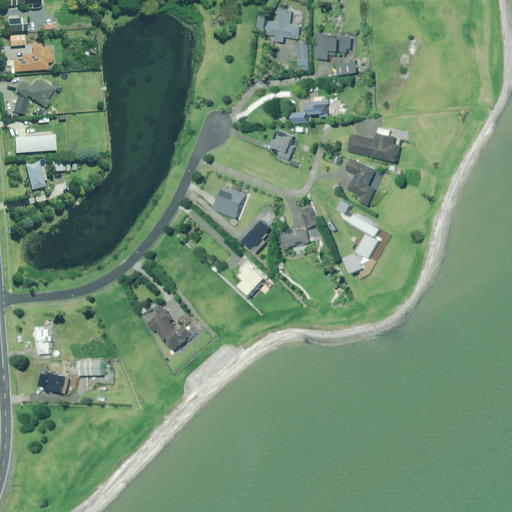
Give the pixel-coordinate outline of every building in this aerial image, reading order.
[(297,24),(298,10),(285,9),(284,21),(275,20),(274,34),(283,35),(282,41),(290,41),(290,36),(303,37),(305,37),(305,35),(306,25),(297,24)] [(268,16),(261,16),(259,31),(266,31),(268,16)] [(12,31),(30,30),(29,17),(11,18),(12,31)] [(336,36),(336,33),(323,33),(322,58),(336,59),(336,54),(339,55),(339,51),(353,51),(353,48),(359,49),(359,37),(336,36)] [(12,46),(28,45),(28,34),(12,35),(12,46)] [(303,65),(314,65),(313,41),(302,42),(303,65)] [(51,69),(51,62),(54,62),(55,60),(55,55),(53,53),(52,53),(51,46),(45,47),(45,45),(42,42),(38,42),(35,45),(36,54),(27,54),(27,58),(16,59),(17,72),(51,69)] [(88,42),(81,42),(82,57),(89,56),(88,42)] [(343,75),(364,72),(362,60),(341,64),(343,75)] [(38,80),(34,86),(26,81),(19,91),(29,97),(30,95),(49,107),(53,100),(51,98),(57,88),(43,79),(38,80)] [(316,117),(336,114),(334,99),(314,102),(316,117)] [(299,123),(314,122),(313,112),(298,113),(299,123)] [(397,135),(398,130),(385,127),(383,139),(357,134),(354,151),(403,161),(406,145),(401,143),(403,136),(397,135)] [(292,137),(284,134),(281,133),(279,136),(282,138),(279,145),(286,148),(283,155),(294,160),(298,151),(296,150),(301,139),(293,135),(292,137)] [(63,144),(58,145),(58,134),(18,137),(19,153),(63,150),(63,144)] [(374,186),(382,170),(356,158),(351,170),(361,174),(353,189),(367,195),(364,201),(374,206),(381,189),(374,186)] [(54,171),(72,170),(72,162),(64,163),(64,159),(54,159),(54,171)] [(42,161),(28,164),(34,189),(48,186),(47,180),(49,179),(46,167),(43,167),(42,161)] [(242,219),(252,195),(229,186),(219,209),(242,219)] [(352,214),(357,205),(347,200),(342,209),(352,214)] [(321,216),(326,214),(323,206),(318,208),(318,207),(306,212),(313,228),(324,223),(321,216)] [(382,237),(386,229),(360,215),(356,222),(382,237)] [(269,239),(278,229),(267,220),(248,241),(258,250),(262,245),(264,247),(265,248),(267,246),(271,241),(269,239)] [(313,230),(308,231),(308,229),(299,230),(299,233),(287,235),(288,241),(286,241),(287,250),(295,249),(295,247),(315,243),(313,230)] [(375,258),(385,240),(373,233),(362,251),(375,258)] [(269,286),(275,278),(258,265),(251,274),(254,277),(252,279),(246,287),(258,296),(263,290),(268,293),(272,288),(269,286)] [(148,306),(143,309),(146,315),(151,312),(148,306)] [(159,331),(165,343),(169,343),(178,352),(183,346),(184,348),(190,341),(189,340),(195,334),(186,326),(182,332),(178,329),(177,331),(172,323),(175,321),(170,310),(160,316),(161,318),(152,323),(157,333),(159,331)] [(54,329),(49,329),(49,327),(40,328),(42,354),(56,353),(54,342),(57,342),(56,337),(54,337),(54,329)] [(84,376),(110,375),(110,361),(83,362),(84,376)] [(67,387),(69,375),(53,372),(52,375),(46,374),(43,386),(50,388),(51,383),(67,387)]
